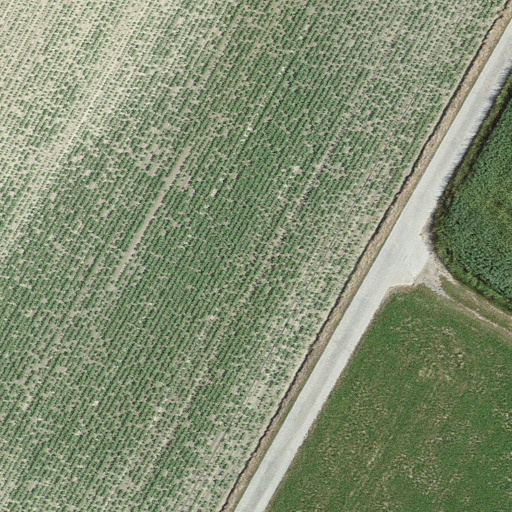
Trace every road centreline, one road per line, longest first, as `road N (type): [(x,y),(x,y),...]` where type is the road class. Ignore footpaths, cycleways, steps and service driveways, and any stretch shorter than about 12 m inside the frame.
road 1 (track): [(249,511),(511,45)]
road 2 (track): [(396,253),(511,319)]
